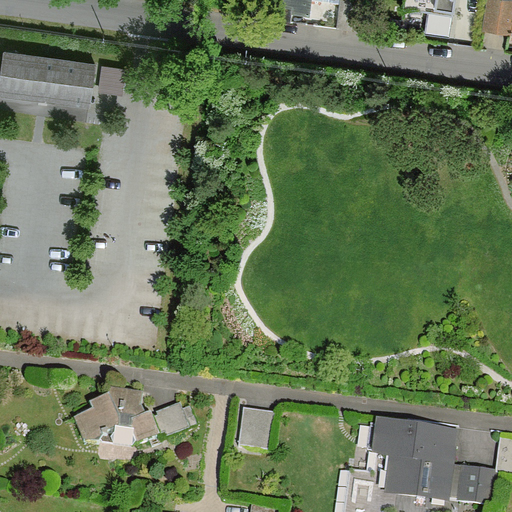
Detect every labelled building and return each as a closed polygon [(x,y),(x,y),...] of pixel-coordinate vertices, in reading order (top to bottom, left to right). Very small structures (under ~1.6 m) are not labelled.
[(271,0),(271,4),(292,6),(291,11),(311,13),(311,0),(271,0)] [(425,29),(449,33),(453,0),(402,0),(402,4),(428,7),(425,29)] [(511,6),(511,0),(488,0),(483,29),(496,31),(508,33),(511,6)] [(0,88),(90,102),(95,63),(3,50),(0,72),(0,88)] [(102,87),(125,90),(128,64),(105,61),(102,87)] [(76,423),(87,446),(115,437),(114,450),(133,451),(135,439),(138,447),(159,438),(153,421),(151,418),(145,421),(141,409),(143,395),(112,390),(108,400),(90,407),(92,416),(76,423)] [(180,405),(158,414),(160,418),(153,421),(159,438),(166,435),(168,439),(190,430),(180,405)] [(247,406),(241,443),(271,448),(277,410),(247,406)] [(459,433),(377,420),(372,454),(394,458),(389,491),(489,507),(495,472),(454,466),(459,433)] [(511,468),(511,444),(504,444),(503,468),(511,468)]
